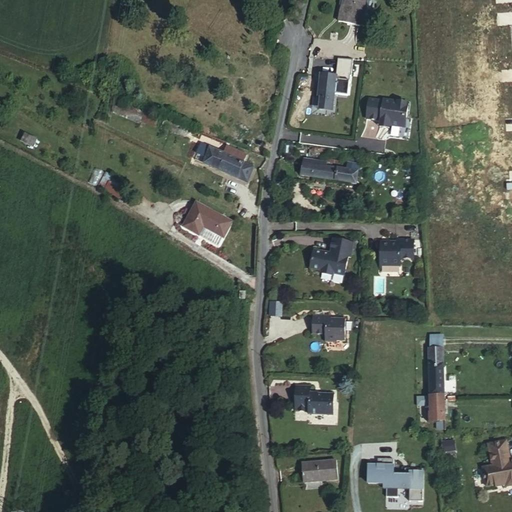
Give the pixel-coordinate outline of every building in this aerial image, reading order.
[(364,0),(343,0),(339,21),(359,25),(364,0)] [(353,60),(338,59),(336,76),(321,75),(319,98),(322,99),(321,109),(334,110),(336,95),(349,96),(350,76),(352,76),(353,60)] [(370,99),(367,119),(382,121),(381,122),(390,123),(390,126),(403,128),(404,119),(406,119),(407,117),(407,118),(410,104),(385,100),(384,101),(370,99)] [(141,123),(142,122),(145,114),(119,103),(115,113),(141,123)] [(145,114),(142,122),(156,127),(158,119),(145,114)] [(164,121),(162,126),(184,137),(187,131),(164,121)] [(26,133),(22,141),(33,147),(37,139),(26,133)] [(201,145),(197,154),(206,158),(204,164),(247,182),(254,167),(244,163),(224,155),(201,145)] [(228,148),(224,155),(244,163),(247,155),(228,148)] [(206,158),(197,154),(195,160),(204,164),(206,158)] [(327,160),(326,168),(337,170),(338,162),(327,160)] [(346,171),(348,163),(338,162),(337,170),(346,171)] [(358,173),(359,165),(348,163),(346,171),(358,173)] [(326,168),(302,164),(301,176),(335,180),(337,170),(326,168)] [(335,180),(356,185),(358,173),(346,171),(337,170),(335,180)] [(109,171),(99,185),(118,198),(128,183),(109,171)] [(173,190),(176,183),(167,179),(164,186),(173,190)] [(204,226),(208,229),(216,212),(199,204),(186,228),(199,235),(204,226)] [(216,212),(208,229),(226,237),(234,221),(216,212)] [(315,248),(311,268),(321,269),(322,272),(332,274),(334,272),(345,274),(348,255),(351,255),(354,241),(333,237),(330,251),(327,253),(323,252),(324,250),(315,248)] [(380,240),(380,265),(400,265),(400,259),(413,259),(413,239),(396,239),(396,243),(390,243),(390,240),(380,240)] [(290,319),(289,300),(274,300),(274,319),(290,319)] [(314,314),(313,333),(326,334),(326,341),(338,342),(339,340),(346,341),(346,318),(335,317),(336,319),(330,319),(330,315),(314,314)] [(444,348),(444,337),(431,337),(432,348),(444,348)] [(430,365),(445,365),(444,348),(432,348),(430,348),(430,365)] [(446,396),(445,382),(445,365),(430,365),(431,396),(446,396)] [(296,385),(295,401),(297,401),(297,411),(308,411),(308,414),(330,416),(330,406),(334,403),(334,395),(315,394),(315,392),(310,392),(310,386),(296,385)] [(446,420),(446,396),(431,396),(431,413),(434,414),(435,421),(446,420)] [(429,397),(417,397),(418,407),(429,407),(429,397)] [(435,421),(435,431),(446,431),(446,420),(435,421)] [(492,466),(483,468),(487,487),(496,485),(497,487),(507,485),(507,487),(511,485),(511,464),(506,440),(488,444),(492,466)] [(456,441),(443,443),(444,452),(457,451),(456,441)] [(379,466),(370,466),(370,485),(388,485),(388,498),(400,498),(400,490),(412,490),(411,502),(425,502),(425,470),(412,469),(412,476),(407,477),(407,475),(395,475),(395,460),(379,460),(379,466)] [(301,464),(302,483),(337,481),(337,462),(301,464)]
